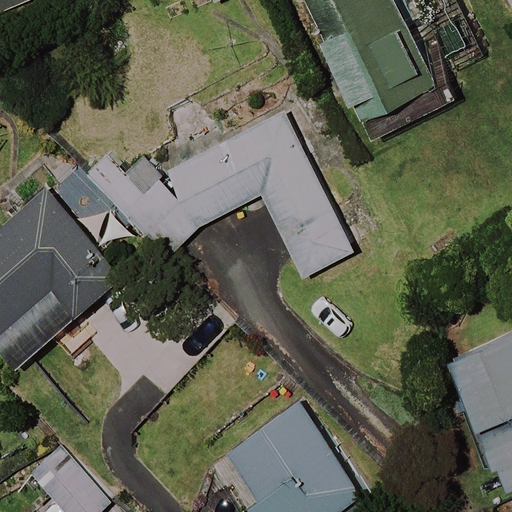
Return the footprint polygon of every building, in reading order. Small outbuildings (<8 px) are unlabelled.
[(411,11),(405,0),(403,0),(331,38),(382,135),(461,93),(417,9),(411,11)] [(359,251),(291,110),(174,167),(185,188),(155,203),(172,239),(268,193),(308,275),(359,251)] [(129,275),(55,187),(0,233),(0,340),(20,365),(129,275)] [(511,332),(462,353),(511,473),(511,332)] [(163,398),(142,380),(109,419),(131,437),(163,398)] [(342,511),(371,491),(304,400),(223,459),(262,511),(342,511)] [(101,511),(115,500),(81,459),(48,486),(69,511),(101,511)]
